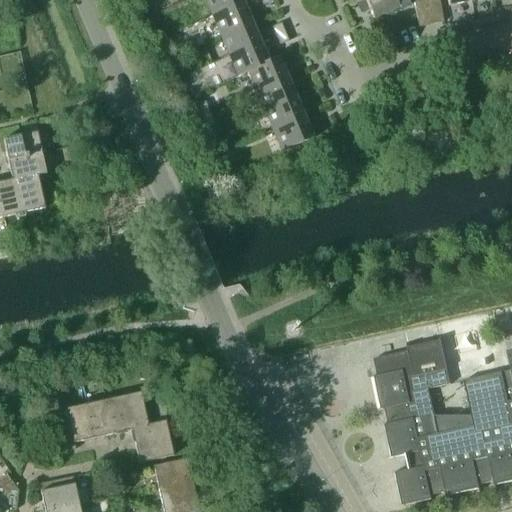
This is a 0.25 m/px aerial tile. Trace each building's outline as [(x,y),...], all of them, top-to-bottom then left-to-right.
[(195,0),(191,0),(157,14),(165,35),(204,19),(195,0)] [(243,3),(241,0),(204,0),(211,16),(243,3)] [(364,0),(372,19),(409,4),(406,0),(364,0)] [(428,0),(425,1),(430,25),(443,23),(438,0),(428,0)] [(430,25),(425,1),(413,3),(418,28),(430,25)] [(251,24),(243,3),(211,16),(220,37),(251,24)] [(272,27),(275,36),(284,33),(280,23),(272,27)] [(260,44),(251,24),(220,37),(228,57),(260,44)] [(279,45),(288,42),(284,33),(275,36),(279,45)] [(267,62),(260,44),(228,57),(237,77),(248,73),(247,72),(268,63),(267,62)] [(278,57),(267,62),(268,63),(247,72),(248,73),(256,93),(287,80),(278,57)] [(296,100),(287,80),(256,93),(265,113),(296,100)] [(304,120),(296,100),(265,113),(273,134),(304,120)] [(196,105),(200,115),(209,111),(205,102),(196,105)] [(200,115),(203,124),(212,120),(209,111),(200,115)] [(312,139),(304,120),(273,134),(281,152),(297,146),(301,154),(314,148),(311,140),(312,139)] [(2,140),(7,160),(41,153),(35,125),(23,128),(24,135),(2,140)] [(217,143),(220,153),(229,149),(225,140),(217,143)] [(220,153),(224,162),(233,158),(229,149),(220,153)] [(45,175),(41,153),(7,160),(11,180),(11,181),(13,181),(37,176),(37,177),(45,175)] [(44,209),(37,177),(37,176),(13,181),(11,181),(11,180),(0,182),(0,210),(2,218),(20,214),(44,209)] [(384,425),(402,506),(431,500),(431,496),(445,493),(446,497),(479,489),(479,486),(493,482),(494,486),(511,482),(511,350),(506,352),(510,371),(464,381),(474,426),(438,434),(428,389),(450,385),(440,341),(407,348),(408,352),(373,359),(377,376),(374,377),(381,410),(385,409),(388,424),(384,425)] [(140,393),(118,398),(125,432),(131,431),(147,426),(140,393)] [(118,398),(97,403),(104,437),(125,432),(118,398)] [(97,403),(75,407),(83,442),(104,437),(97,403)] [(83,442),(75,407),(53,412),(62,452),(75,450),(74,444),(83,442)] [(134,447),(168,439),(165,422),(147,426),(131,431),(134,447)] [(138,464),(172,457),(168,439),(134,447),(138,464)] [(156,485),(190,478),(186,460),(152,467),(156,485)] [(6,475),(0,479),(0,486),(1,488),(10,482),(6,475)] [(42,505),(76,498),(72,477),(38,485),(42,505)] [(194,495),(190,478),(156,485),(160,503),(194,495)] [(10,482),(1,488),(6,495),(15,488),(10,482)] [(161,511),(197,511),(194,495),(160,503),(161,511)] [(79,511),(76,498),(42,505),(43,511),(79,511)]
